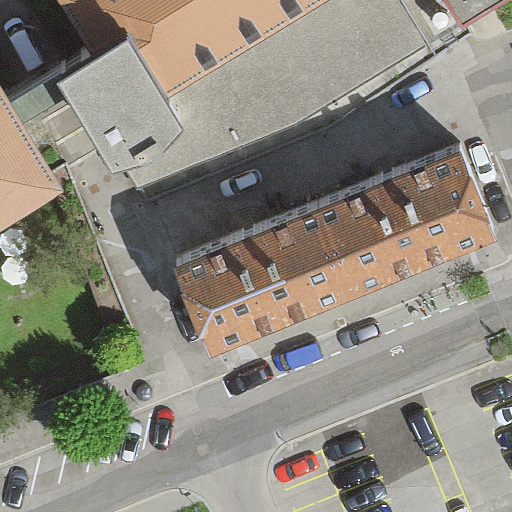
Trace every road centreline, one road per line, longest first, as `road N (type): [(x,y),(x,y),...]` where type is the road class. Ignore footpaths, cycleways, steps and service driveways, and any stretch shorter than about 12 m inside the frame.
road 1 (residential): [(511,317),(218,431)]
road 2 (residential): [(17,511),(218,431)]
